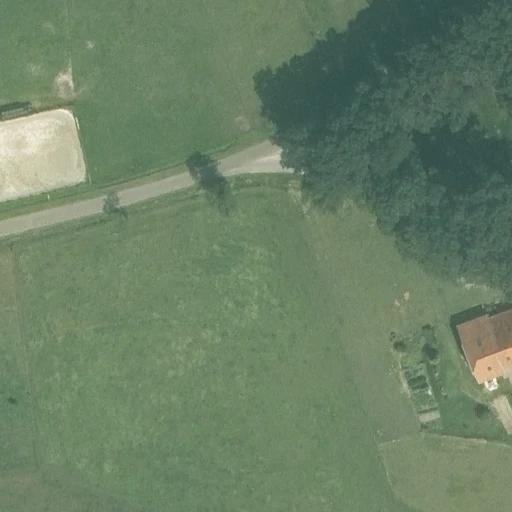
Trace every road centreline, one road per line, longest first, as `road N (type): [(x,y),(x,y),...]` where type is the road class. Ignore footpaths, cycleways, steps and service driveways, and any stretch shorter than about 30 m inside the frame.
road 1 (unclassified): [(0,229),(110,203),(269,147)]
road 2 (unclassified): [(269,147),(485,0)]
road 3 (unclassified): [(511,214),(292,160),(269,147)]
